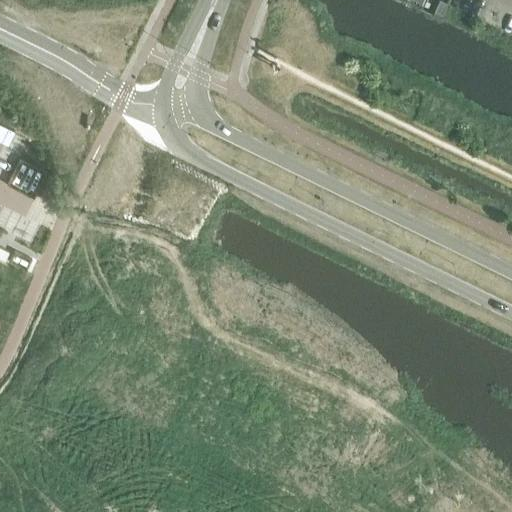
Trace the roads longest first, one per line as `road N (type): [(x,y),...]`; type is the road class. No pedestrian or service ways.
road 1 (tertiary): [(197,156),(511,314)]
road 2 (tertiary): [(511,274),(210,124)]
